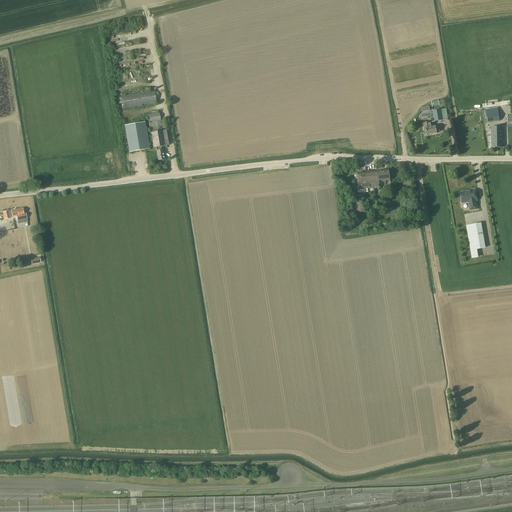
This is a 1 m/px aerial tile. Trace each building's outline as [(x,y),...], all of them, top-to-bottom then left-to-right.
[(125,109),(157,103),(155,91),(154,90),(146,92),(123,96),(125,109)] [(488,122),(500,120),(498,108),(486,110),(488,122)] [(448,119),(446,109),(432,111),(434,121),(448,119)] [(148,115),(149,123),(161,121),(159,113),(148,115)] [(167,130),(165,120),(149,123),(150,133),(151,133),(153,148),(169,145),(167,130)] [(427,131),(427,135),(437,133),(436,127),(432,127),(431,122),(425,123),(423,124),(424,131),(427,131)] [(129,152),(150,149),(145,123),(125,126),(129,152)] [(491,127),(492,148),(503,147),(502,127),(491,127)] [(389,170),(373,172),(357,174),(354,174),(355,178),(357,178),(359,190),(359,193),(368,192),(368,189),(380,187),(379,182),(390,181),(389,170)] [(477,209),(476,199),(477,199),(476,192),(472,193),(471,190),(460,192),(462,203),(469,202),(470,210),(477,209)] [(17,217),(18,221),(27,219),(26,212),(24,213),(23,208),(11,211),(13,218),(17,217)] [(485,248),(481,224),(467,226),(472,258),(478,257),(477,249),(485,248)]
